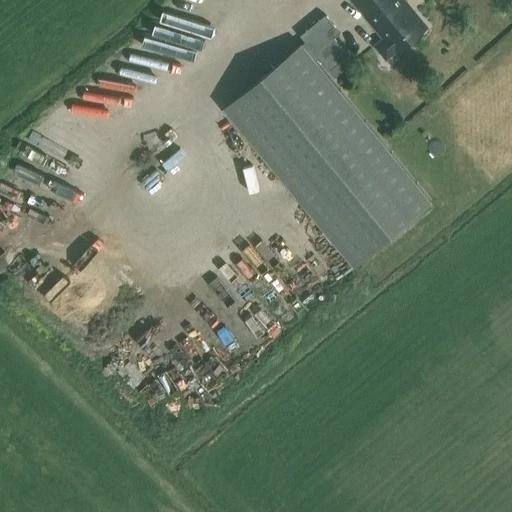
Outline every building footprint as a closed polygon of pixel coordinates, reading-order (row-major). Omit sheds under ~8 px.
[(396,51),(426,27),(404,0),(353,0),(383,36),(373,45),(386,60),(396,51)] [(301,36),(326,66),(345,49),(320,19),(301,36)] [(302,44),(223,107),(353,264),(431,200),(302,44)] [(170,88),(141,114),(149,123),(178,97),(170,88)] [(96,139),(86,146),(98,161),(107,154),(96,139)] [(139,194),(128,202),(130,204),(121,210),(126,217),(146,205),(139,194)] [(154,274),(164,268),(157,256),(147,262),(154,274)]
